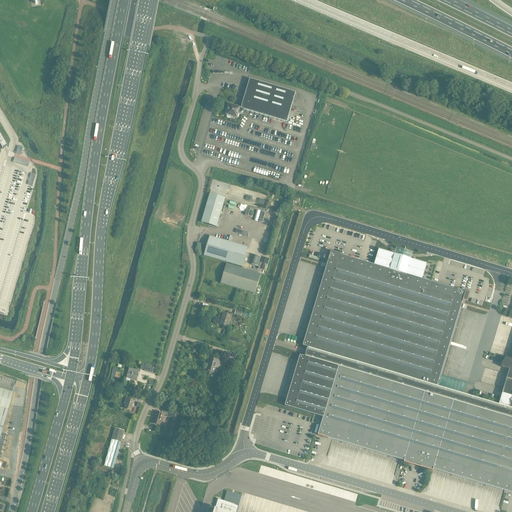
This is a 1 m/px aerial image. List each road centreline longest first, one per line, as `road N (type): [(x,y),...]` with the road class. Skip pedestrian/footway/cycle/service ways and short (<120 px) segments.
road 1 (unclassified): [(114,0),(11,511)]
road 2 (unclassified): [(244,455),(245,428),(307,225),(326,218),(502,270)]
road 3 (unclassified): [(138,468),(135,439),(192,272),(201,180),(180,147),(200,62)]
road 4 (primary): [(87,380),(101,219),(145,0)]
road 5 (primary): [(124,0),(99,129),(71,369)]
road 6 (motorway): [(305,0),(511,86)]
road 7 (unclassified): [(244,455),(451,511)]
road 8 (primary): [(48,511),(87,380)]
road 9 (primary): [(69,382),(31,511)]
road 10 (unclassified): [(470,390),(502,270)]
